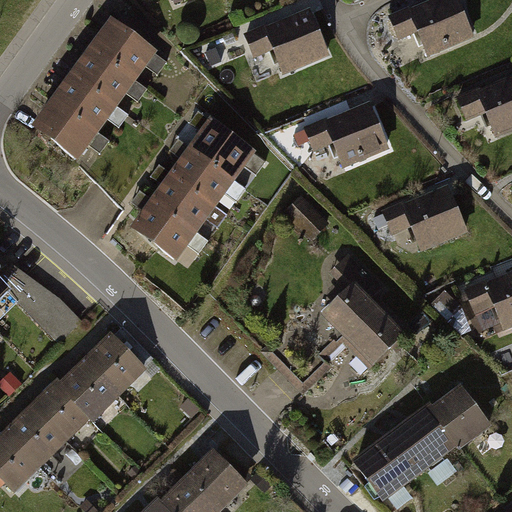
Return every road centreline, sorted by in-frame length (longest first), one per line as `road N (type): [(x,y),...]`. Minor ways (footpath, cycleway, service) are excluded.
road 1 (residential): [(0,191),(172,340),(341,511)]
road 2 (residential): [(511,214),(413,117),(344,19)]
road 3 (residential): [(0,102),(70,0)]
